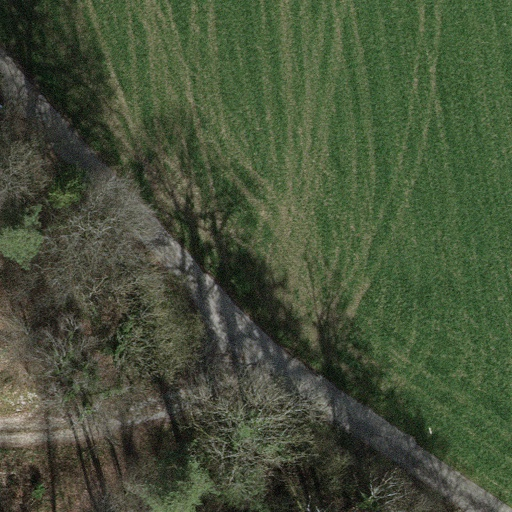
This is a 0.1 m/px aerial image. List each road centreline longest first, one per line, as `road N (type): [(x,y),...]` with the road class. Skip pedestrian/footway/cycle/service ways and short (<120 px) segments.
road 1 (track): [(491,511),(222,310),(0,68)]
road 2 (track): [(278,356),(184,399),(0,431)]
